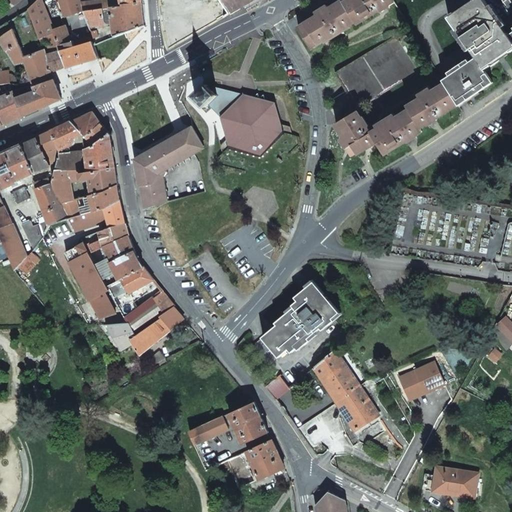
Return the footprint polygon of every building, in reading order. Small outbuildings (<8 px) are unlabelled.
[(54,29),(41,0),(37,0),(34,4),(29,8),(34,22),(33,23),(40,39),(54,34),(56,39),(58,44),(59,46),(69,43),(70,48),(61,50),(67,67),(98,58),(93,43),(92,41),(77,46),(75,40),(71,41),(64,26),(54,29)] [(61,0),(67,16),(84,10),(80,0),(61,0)] [(84,10),(144,3),(143,0),(106,0),(96,2),(82,4),(84,10)] [(207,0),(220,20),(230,14),(220,0),(207,0)] [(220,0),(230,14),(254,0),(220,0)] [(390,7),(389,6),(395,2),(393,0),(348,0),(344,3),(342,0),(326,10),(324,7),(318,11),(320,14),(297,27),(311,50),(323,42),(324,43),(349,28),(349,27),(355,23),(357,25),(379,12),(380,13),(390,7)] [(511,0),(473,0),(448,18),(475,59),(443,81),(445,84),(458,105),(459,106),(492,83),(484,73),(491,68),(490,67),(510,54),(510,55),(511,53),(511,0)] [(116,35),(145,24),(144,3),(84,10),(89,26),(104,24),(104,23),(114,22),(116,35)] [(52,71),(48,60),(47,54),(46,50),(36,53),(25,57),(13,29),(12,29),(0,37),(0,39),(16,64),(26,61),(35,85),(54,78),(51,71),(52,71)] [(99,36),(97,30),(90,32),(91,35),(92,38),(99,36)] [(40,39),(42,45),(56,39),(54,34),(40,39)] [(92,38),(91,35),(75,40),(77,46),(92,41),(93,41),(92,38)] [(335,74),(357,109),(419,72),(409,55),(411,54),(406,46),(404,47),(397,37),(335,74)] [(67,67),(61,50),(60,50),(55,52),(47,54),(48,60),(52,71),(67,67)] [(10,84),(17,84),(13,76),(12,75),(11,74),(10,74),(9,74),(8,70),(0,71),(0,84),(1,84),(5,84),(10,84)] [(32,93),(39,109),(62,99),(54,78),(35,85),(37,91),(32,93)] [(181,81),(175,85),(178,90),(184,86),(181,81)] [(39,109),(32,93),(23,96),(19,84),(17,84),(10,84),(12,88),(13,92),(24,116),(39,109)] [(458,105),(445,84),(431,93),(429,89),(422,93),(424,96),(408,107),(410,109),(394,119),(392,116),(385,120),(387,123),(371,133),(368,127),(369,126),(363,117),(362,117),(358,111),(336,124),(345,140),(343,142),(352,156),(357,153),(358,154),(377,143),(385,154),(407,141),(407,142),(417,136),(416,135),(422,132),(420,128),(427,124),(427,125),(437,120),(436,119),(458,105)] [(221,118),(227,140),(221,146),(223,154),(218,158),(219,160),(221,167),(267,178),(300,145),(299,137),(292,135),(290,127),(282,124),(275,103),(265,100),(264,95),(260,98),(258,93),(255,97),(244,94),(241,99),(216,94),(213,90),(207,85),(195,97),(207,108),(210,105),(212,107),(221,118)] [(216,87),(213,90),(216,94),(241,99),(244,94),(229,93),(216,87)] [(0,97),(0,116),(4,125),(24,116),(13,92),(2,97),(0,97)] [(100,122),(94,113),(73,122),(82,131),(81,132),(94,145),(109,133),(100,122)] [(82,131),(73,122),(52,132),(58,146),(59,148),(60,149),(73,141),(74,140),(73,137),(81,132),(82,131)] [(204,145),(193,126),(180,134),(181,136),(136,162),(141,195),(143,194),(146,210),(147,210),(169,202),(165,178),(168,172),(167,170),(195,154),(194,152),(204,145)] [(58,146),(52,132),(23,145),(35,172),(35,173),(51,165),(50,163),(45,153),(56,147),(58,146)] [(109,133),(94,145),(86,148),(87,151),(89,170),(116,168),(112,135),(109,133)] [(181,136),(180,134),(137,158),(135,159),(136,162),(181,136)] [(35,172),(23,145),(0,154),(0,189),(17,182),(18,180),(35,173),(35,172)] [(50,163),(54,161),(56,147),(45,153),(50,163)] [(80,171),(83,151),(59,153),(57,165),(55,172),(80,171)] [(80,171),(89,170),(87,151),(83,151),(80,171)] [(104,193),(119,186),(116,168),(89,170),(80,171),(55,172),(55,173),(54,180),(54,182),(63,203),(75,200),(70,180),(80,179),(81,180),(90,178),(92,196),(104,193)] [(34,184),(36,189),(52,183),(50,179),(49,179),(34,184)] [(52,183),(36,189),(41,202),(43,207),(45,212),(62,206),(52,183)] [(95,211),(122,202),(119,186),(104,193),(92,196),(91,196),(95,210),(95,211)] [(13,194),(15,198),(18,205),(30,199),(25,187),(13,192),(13,194)] [(91,196),(86,197),(90,212),(95,210),(91,196)] [(0,197),(0,236),(3,243),(16,271),(27,259),(27,258),(4,208),(0,197)] [(75,200),(63,203),(64,205),(69,214),(71,219),(82,215),(77,200),(75,200)] [(110,219),(112,227),(127,223),(122,202),(95,211),(95,210),(90,212),(84,214),(82,215),(71,219),(69,219),(68,220),(69,220),(74,231),(110,219)] [(68,220),(69,219),(62,206),(45,212),(46,214),(51,226),(69,220),(68,220)] [(112,227),(100,232),(102,240),(91,246),(94,253),(105,247),(130,235),(127,223),(112,227)] [(130,235),(105,247),(112,263),(135,252),(130,235)] [(85,244),(84,245),(79,248),(83,256),(71,263),(98,312),(99,311),(103,319),(122,312),(108,286),(102,276),(99,270),(90,254),(85,244)] [(119,280),(144,266),(141,263),(135,252),(112,263),(99,270),(102,276),(115,270),(119,280)] [(133,292),(155,280),(144,266),(119,280),(108,286),(122,312),(125,317),(125,318),(141,307),(133,292)] [(102,276),(108,286),(119,280),(115,270),(102,276)] [(336,322),(334,319),(341,314),(315,283),(296,298),(299,302),(294,306),(296,309),(278,323),(280,325),(264,338),(280,358),(290,350),(292,353),(298,349),(300,351),(312,342),(310,339),(322,330),(324,332),(336,322)] [(174,307),(176,306),(164,291),(155,297),(155,296),(145,304),(141,307),(125,318),(128,323),(130,323),(137,335),(163,319),(161,317),(174,307)] [(141,300),(145,304),(155,296),(153,295),(151,296),(149,294),(141,300)] [(161,317),(163,319),(172,330),(185,320),(174,307),(161,317)] [(511,322),(507,316),(498,324),(511,338),(511,322)] [(163,319),(137,335),(131,339),(133,343),(140,356),(172,330),(163,319)] [(128,323),(106,325),(121,350),(133,343),(131,339),(137,335),(130,323),(128,323)] [(348,395),(360,387),(336,351),(323,361),(323,362),(316,368),(316,369),(339,404),(344,400),(350,397),(348,395)] [(125,355),(121,359),(126,366),(130,363),(125,355)] [(436,362),(401,378),(408,393),(424,386),(427,393),(446,384),(436,362)] [(424,386),(408,393),(411,401),(427,393),(424,386)] [(344,400),(339,404),(357,432),(380,417),(360,387),(348,395),(350,397),(344,400)] [(255,402),(233,412),(190,433),(195,446),(235,426),(244,444),(269,433),(255,402)] [(260,479),(285,468),(273,441),(255,449),(247,452),(249,456),(260,479)] [(436,466),(435,475),(433,491),(475,497),(478,473),(436,466)] [(255,482),(250,471),(235,478),(240,489),(248,485),(253,483),(255,482)] [(425,490),(433,491),(435,475),(424,474),(424,478),(427,479),(425,490)] [(348,511),(346,496),(334,490),(326,492),(317,503),(318,511),(348,511)]
